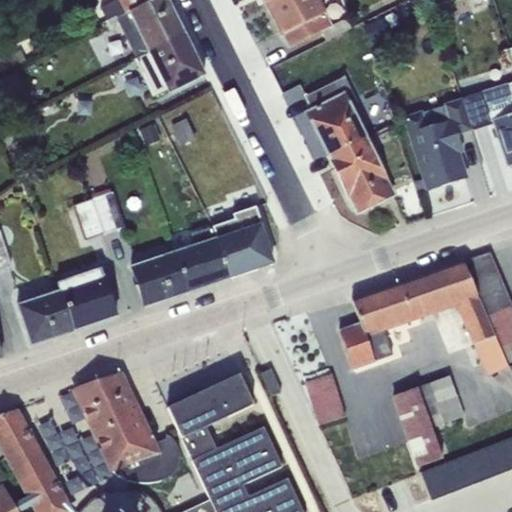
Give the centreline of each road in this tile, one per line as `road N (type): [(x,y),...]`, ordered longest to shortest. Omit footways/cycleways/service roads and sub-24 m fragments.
road 1 (residential): [(330,278),(0,394)]
road 2 (residential): [(189,0),(330,278)]
road 3 (residential): [(511,221),(330,278)]
